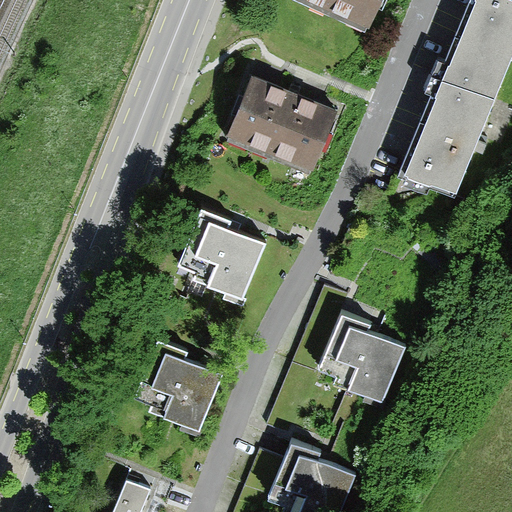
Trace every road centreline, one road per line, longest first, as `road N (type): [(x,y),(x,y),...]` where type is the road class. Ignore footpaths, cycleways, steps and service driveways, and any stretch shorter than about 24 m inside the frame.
road 1 (residential): [(427,0),(336,215),(243,395),(200,511)]
road 2 (primary): [(0,511),(191,0)]
